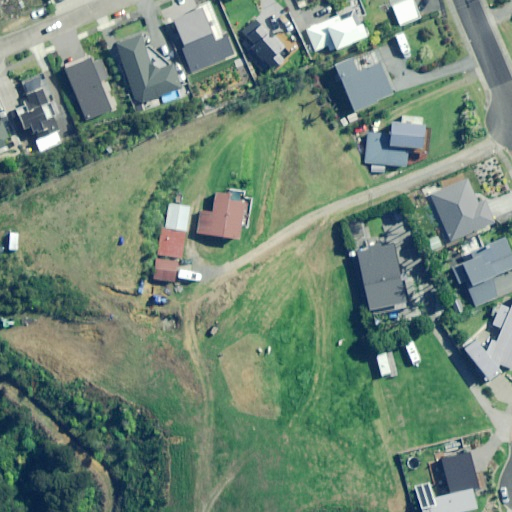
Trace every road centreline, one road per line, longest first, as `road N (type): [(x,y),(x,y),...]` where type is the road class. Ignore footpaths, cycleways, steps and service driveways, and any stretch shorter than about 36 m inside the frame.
road 1 (residential): [(0,46),(116,0)]
road 2 (residential): [(511,111),(464,0)]
